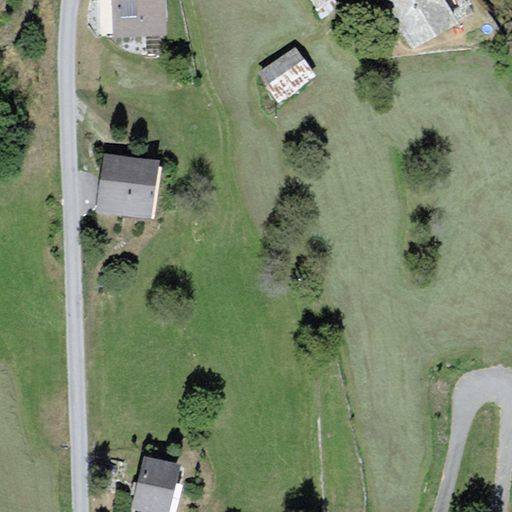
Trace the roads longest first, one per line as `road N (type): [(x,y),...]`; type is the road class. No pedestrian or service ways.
road 1 (residential): [(70,0),(80,511)]
road 2 (residential): [(440,511),(471,387),(509,386),(511,397)]
